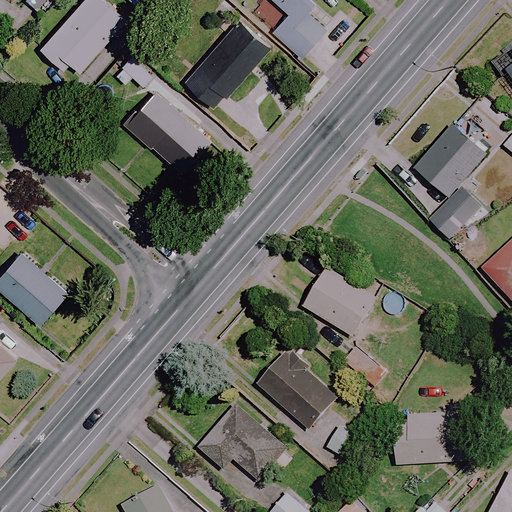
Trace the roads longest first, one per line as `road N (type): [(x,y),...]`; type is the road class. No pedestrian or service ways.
road 1 (tertiary): [(192,289),(448,0)]
road 2 (tertiary): [(3,511),(192,289)]
road 3 (residential): [(192,289),(0,121)]
